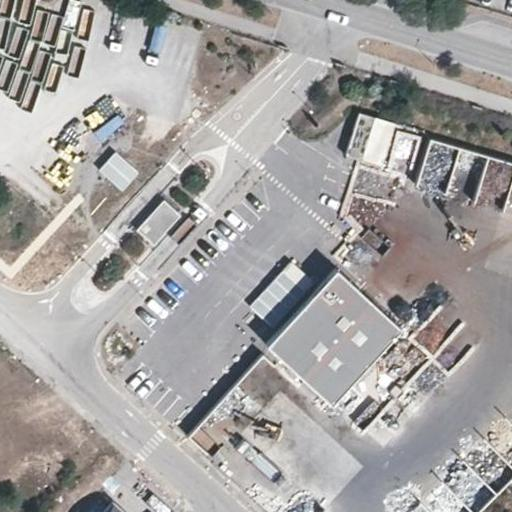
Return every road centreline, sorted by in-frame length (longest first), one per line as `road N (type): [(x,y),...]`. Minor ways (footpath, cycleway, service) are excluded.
road 1 (unknown): [(339,167),(218,282),(198,322),(214,371),(243,414),(369,511)]
road 2 (unknown): [(511,278),(251,105)]
road 3 (residential): [(304,0),(511,63)]
road 4 (unknown): [(369,511),(511,374)]
road 5 (unknown): [(0,168),(32,122),(29,74),(0,37)]
